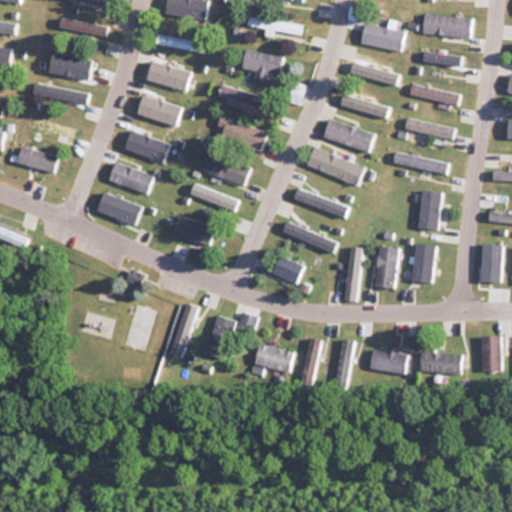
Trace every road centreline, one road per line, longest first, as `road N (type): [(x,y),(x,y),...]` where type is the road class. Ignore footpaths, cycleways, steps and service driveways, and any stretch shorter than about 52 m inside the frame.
road 1 (residential): [(0,195),(300,311),(511,310)]
road 2 (residential): [(495,0),(459,311)]
road 3 (residential): [(343,0),(330,63),(232,291)]
road 4 (residential): [(139,0),(128,61),(67,222)]
